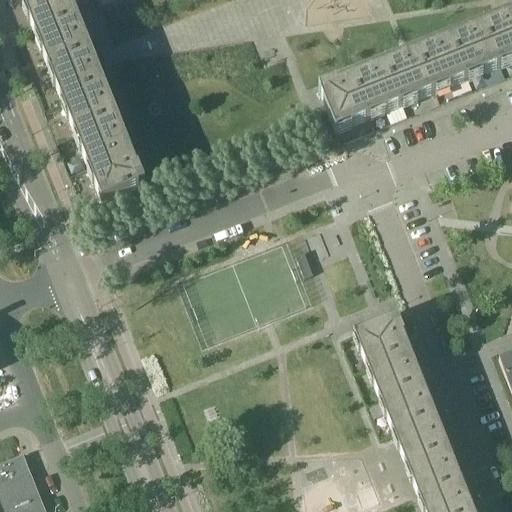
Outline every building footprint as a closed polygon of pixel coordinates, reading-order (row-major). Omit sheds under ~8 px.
[(42,0),(23,8),(102,206),(145,188),(138,171),(137,171),(71,4),(81,0),(96,0),(99,6),(115,0),(42,0)] [(511,17),(337,88),(336,85),(319,92),(335,136),(511,65),(511,17)] [(313,279),(304,256),(295,259),(304,282),(313,279)] [(471,511),(403,339),(404,338),(398,320),(355,338),(423,511),(471,511)] [(511,397),(511,357),(498,363),(511,397)] [(0,468),(0,502),(3,511),(44,511),(23,459),(0,468)]
